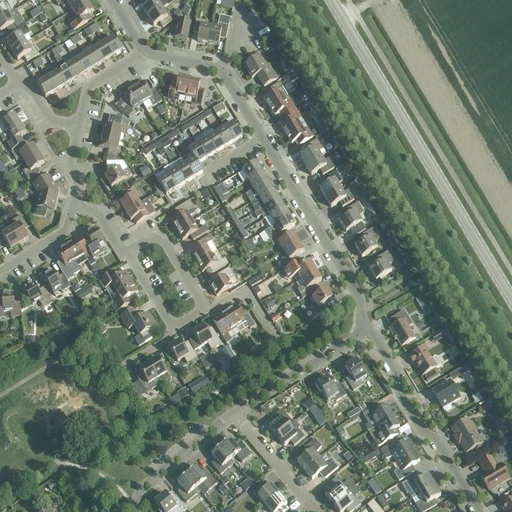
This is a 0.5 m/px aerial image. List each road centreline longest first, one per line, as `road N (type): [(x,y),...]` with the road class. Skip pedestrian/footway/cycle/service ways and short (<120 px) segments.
road 1 (secondary): [(511,302),(330,0)]
road 2 (residential): [(363,330),(360,299),(262,137)]
road 3 (residential): [(479,511),(363,330)]
road 4 (residential): [(363,330),(234,412)]
road 5 (residential): [(234,412),(140,488),(137,511)]
road 6 (residential): [(205,310),(173,332),(126,253)]
road 7 (residential): [(126,253),(160,233),(205,310)]
road 8 (residential): [(316,511),(234,412)]
